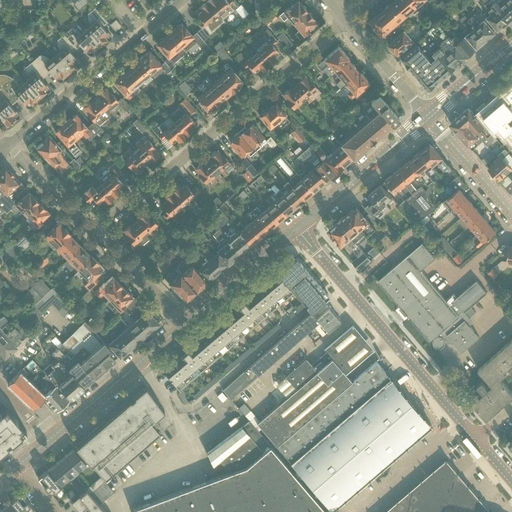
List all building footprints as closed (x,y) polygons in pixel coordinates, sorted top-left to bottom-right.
[(72,0),(79,8),(89,0),(88,0),(72,0)] [(207,0),(207,1),(223,19),(234,9),(234,10),(240,5),(235,0),(207,0)] [(288,17),(293,23),(307,11),(306,10),(306,8),(304,6),(302,5),(297,0),(290,7),(289,6),(283,11),(279,15),(284,20),(288,17)] [(396,0),(393,3),(405,17),(412,11),(417,17),(422,13),(411,0),(396,0)] [(411,0),(422,13),(426,9),(421,4),(425,0),(411,0)] [(445,0),(440,5),(446,12),(448,14),(453,9),(445,0)] [(487,0),(489,1),(507,22),(511,17),(511,0),(502,0),(499,3),(496,0),(487,0)] [(200,7),(195,11),(197,13),(203,20),(198,24),(201,28),(197,32),(204,41),(209,37),(202,29),(207,25),(208,26),(209,25),(212,29),(222,21),(223,22),(224,21),(223,19),(207,1),(200,7)] [(489,9),(484,14),(486,16),(492,22),(498,30),(507,22),(489,1),(485,4),(489,9)] [(386,9),(381,13),(392,25),(398,33),(403,29),(398,23),(403,19),(405,17),(393,3),(391,5),(390,5),(389,5),(386,7),(386,9)] [(439,3),(433,8),(440,17),(442,19),(448,14),(446,12),(440,5),(439,4),(439,3)] [(248,16),(240,5),(234,10),(243,20),(248,16)] [(92,24),(86,29),(91,34),(100,45),(106,40),(109,41),(112,38),(111,35),(108,31),(107,32),(104,28),(103,27),(101,25),(106,21),(101,15),(95,7),(88,13),(93,19),(90,22),(92,24)] [(307,11),(293,23),(299,30),(295,34),(299,39),(310,30),(309,29),(317,22),(312,17),(312,15),(310,13),(309,12),(307,11)] [(272,13),(263,21),(267,25),(276,18),(272,13)] [(388,30),(394,37),(398,33),(381,13),(377,17),(375,17),(373,19),(373,20),(372,21),(373,23),(372,24),(374,27),(376,27),(378,29),(378,31),(380,33),(382,34),(383,35),(388,30)] [(468,19),(464,15),(460,19),(468,29),(463,32),(477,48),(486,40),(468,19)] [(472,15),(468,19),(486,40),(495,32),(484,19),(479,23),(472,15)] [(253,21),(248,16),(243,20),(248,25),(253,21)] [(110,25),(116,31),(121,26),(116,20),(110,25)] [(428,30),(427,31),(446,52),(444,54),(454,67),(455,66),(457,65),(466,57),(467,56),(446,32),(445,31),(438,22),(428,30)] [(197,32),(192,36),(181,23),(176,27),(177,28),(176,28),(174,29),(172,31),(172,32),(170,33),(187,52),(189,54),(186,50),(196,41),(199,45),(204,41),(197,32)] [(70,29),(64,34),(75,47),(80,43),(81,45),(86,50),(85,51),(88,55),(92,56),(94,53),(94,50),(100,45),(91,34),(86,29),(81,34),(79,31),(77,30),(74,29),(72,28),(70,29)] [(449,28),(445,31),(446,32),(467,56),(475,49),(469,42),(464,36),(460,40),(453,32),(452,32),(450,29),(449,28)] [(263,36),(252,45),(257,50),(269,64),(276,58),(274,56),(279,52),(273,45),(278,41),(271,33),(267,29),(261,34),(263,36)] [(392,42),(390,43),(391,44),(391,46),(392,47),(393,49),(395,49),(402,56),(402,57),(417,44),(415,42),(417,40),(412,34),(410,35),(405,29),(404,30),(403,29),(398,33),(394,37),(396,39),(392,42)] [(427,88),(428,89),(429,88),(454,67),(444,54),(446,52),(427,31),(424,34),(423,34),(425,37),(426,37),(418,44),(417,44),(402,57),(401,57),(427,88)] [(282,32),(277,37),(282,43),(287,38),(282,32)] [(158,43),(157,43),(169,57),(164,61),(164,62),(170,68),(170,69),(171,69),(175,65),(173,63),(187,51),(186,51),(182,46),(170,33),(165,38),(164,38),(163,39),(162,38),(159,41),(158,43)] [(61,51),(56,55),(69,71),(75,66),(79,67),(81,65),(81,61),(77,57),(77,58),(72,53),(71,51),(75,47),(64,34),(58,39),(63,45),(59,48),(61,51)] [(207,45),(202,49),(210,58),(215,54),(207,45)] [(221,47),(216,52),(223,61),(229,56),(221,47)] [(321,63),(318,65),(322,70),(329,63),(335,71),(348,59),(349,58),(339,47),(321,63)] [(150,50),(138,60),(139,61),(151,75),(155,71),(159,75),(160,74),(164,71),(166,74),(167,73),(171,70),(171,69),(170,69),(170,68),(164,62),(162,64),(156,58),(150,50)] [(269,64),(257,50),(247,59),(240,52),(234,57),(245,69),(249,65),(255,72),(260,68),(262,70),(269,64)] [(40,55),(33,60),(45,74),(49,70),(51,71),(55,76),(54,77),(58,81),(61,82),(64,80),(63,76),(69,71),(56,55),(50,60),(48,57),(45,60),(40,55)] [(348,59),(335,71),(336,72),(340,76),(342,79),(336,84),(340,89),(346,84),(346,83),(359,71),(356,67),(355,65),(354,64),(352,64),(348,59)] [(31,77),(25,82),(39,97),(45,92),(48,93),(51,91),(50,88),(47,84),(46,84),(42,79),(40,78),(45,74),(33,60),(26,67),(26,71),(31,77)] [(127,71),(126,72),(134,82),(138,86),(139,85),(142,82),(147,83),(153,78),(151,75),(139,61),(134,65),(132,65),(131,66),(131,68),(127,71)] [(226,72),(220,77),(232,92),(234,92),(239,89),(238,87),(239,86),(244,82),(227,62),(222,67),(226,72)] [(114,81),(130,100),(135,96),(134,95),(141,90),(138,86),(134,82),(126,72),(125,71),(114,81)] [(346,84),(340,89),(345,96),(348,94),(352,99),(363,89),(370,83),(360,71),(359,71),(346,83),(346,84)] [(0,83),(3,87),(14,100),(19,96),(20,98),(24,103),(27,107),(30,108),(33,106),(32,103),(39,97),(25,82),(20,87),(17,84),(12,78),(10,77),(8,76),(6,76),(4,76),(1,76),(0,75),(0,83)] [(207,76),(202,80),(204,82),(221,102),(221,101),(231,93),(232,92),(220,77),(219,78),(216,75),(210,80),(207,76)] [(299,82),(295,86),(306,99),(305,99),(308,102),(310,102),(312,100),(316,97),(313,93),(318,88),(316,86),(310,78),(309,79),(305,75),(298,81),(299,82)] [(151,84),(156,90),(160,86),(155,80),(151,84)] [(184,81),(178,86),(184,93),(186,91),(190,88),(184,81)] [(221,102),(204,82),(192,92),(209,111),(213,107),(214,108),(215,107),(218,107),(220,105),(221,102)] [(0,115),(1,117),(0,117),(4,121),(7,125),(14,118),(17,120),(20,117),(19,114),(16,110),(15,111),(11,106),(9,104),(14,100),(3,87),(0,83),(0,115)] [(306,99),(295,86),(291,89),(290,88),(283,94),(286,98),(294,109),(299,105),(302,109),(307,105),(303,101),(306,99)] [(501,96),(480,114),(495,131),(498,128),(505,135),(507,133),(511,138),(511,86),(504,93),(505,94),(506,94),(511,101),(509,104),(501,96)] [(100,95),(96,99),(106,111),(115,120),(119,117),(115,112),(117,110),(122,106),(126,110),(129,107),(130,107),(128,105),(122,97),(118,101),(110,91),(109,92),(106,88),(98,94),(100,95)] [(348,135),(340,142),(340,143),(343,146),(353,157),(392,124),(399,118),(392,110),(378,94),(370,100),(340,125),(348,135)] [(170,116),(174,121),(186,135),(198,125),(190,116),(197,111),(186,98),(178,104),(185,112),(183,113),(179,108),(170,116)] [(91,100),(84,107),(87,111),(87,112),(93,119),(95,121),(91,124),(98,133),(102,129),(99,125),(103,121),(106,119),(110,124),(115,120),(106,111),(96,99),(92,102),(91,100)] [(262,113),(260,115),(267,123),(271,128),(276,123),(281,128),(283,126),(290,121),(285,116),(286,115),(282,110),(276,102),(269,109),(268,108),(266,110),(266,109),(264,110),(263,111),(261,113),(262,113)] [(130,107),(129,107),(138,118),(139,118),(144,114),(139,108),(137,109),(133,104),(130,107)] [(469,107),(461,114),(476,133),(483,141),(487,145),(491,142),(493,143),(497,140),(496,138),(495,137),(492,134),(472,110),(470,107),(469,107)] [(75,113),(65,122),(78,137),(83,133),(90,140),(98,133),(91,124),(87,127),(75,113)] [(476,133),(461,114),(451,122),(451,125),(473,150),(483,141),(476,133)] [(157,124),(152,129),(158,136),(162,140),(167,136),(172,143),(177,139),(179,141),(186,135),(174,121),(170,116),(163,122),(159,126),(157,124)] [(138,118),(133,123),(142,133),(147,128),(139,118),(138,118)] [(334,121),(328,126),(333,131),(339,127),(334,121)] [(65,122),(55,131),(62,138),(70,148),(75,144),(73,142),(78,137),(65,122)] [(245,126),(240,131),(257,151),(265,143),(266,142),(270,147),(271,146),(272,148),(276,145),(275,143),(270,137),(266,140),(265,139),(252,123),(247,128),(245,126)] [(299,125),(296,128),(304,137),(308,133),(299,125)] [(296,128),(291,132),(300,143),(305,138),(304,137),(296,128)] [(257,151),(240,131),(234,135),(235,137),(230,141),(243,157),(248,153),(250,156),(257,151)] [(332,133),(327,137),(335,146),(330,150),(332,152),(331,153),(342,166),(352,157),(352,158),(353,157),(343,146),(340,143),(340,142),(332,133)] [(37,149),(48,161),(66,179),(80,167),(75,160),(73,159),(68,163),(63,156),(64,154),(49,136),(37,146),(37,149)] [(138,148),(136,149),(148,164),(159,154),(156,150),(156,149),(148,139),(143,143),(140,140),(135,144),(138,148)] [(280,141),(276,144),(283,152),(287,149),(280,141)] [(437,163),(443,171),(449,166),(430,144),(421,152),(433,166),(437,163)] [(309,147),(297,157),(303,162),(307,159),(326,180),(335,172),(324,159),(323,160),(321,161),(309,147)] [(318,147),(314,150),(323,160),(324,159),(335,172),(342,166),(331,153),(327,157),(318,147)] [(148,164),(136,149),(133,151),(130,148),(120,156),(124,160),(133,170),(133,169),(137,173),(148,164)] [(217,149),(206,159),(218,173),(221,171),(224,175),(233,167),(222,153),(221,154),(217,149)] [(493,165),(490,168),(494,173),(493,174),(497,178),(498,178),(499,179),(511,168),(504,159),(510,154),(506,149),(500,154),(501,156),(492,164),(493,165)] [(491,151),(481,160),(486,165),(495,156),(491,151)] [(421,152),(411,160),(420,173),(428,183),(433,178),(430,175),(434,172),(430,168),(433,166),(421,152)] [(280,154),(274,160),(294,184),(292,185),(304,199),(312,191),(299,176),(280,154)] [(79,157),(75,160),(80,167),(84,164),(79,157)] [(245,158),(240,163),(245,169),(250,164),(245,158)] [(218,173),(206,159),(195,168),(198,173),(206,183),(211,179),(215,183),(219,179),(216,175),(218,173)] [(305,170),(299,176),(312,191),(326,180),(307,159),(303,162),(302,163),(309,170),(307,172),(305,170)] [(403,167),(395,174),(411,193),(416,189),(410,181),(420,173),(411,160),(403,167)] [(108,170),(99,179),(102,183),(114,197),(121,191),(119,188),(124,184),(120,179),(124,176),(122,174),(114,164),(109,168),(108,169),(107,170),(108,170)] [(273,164),(269,169),(273,173),(277,169),(273,164)] [(0,206),(2,208),(17,194),(17,195),(24,187),(13,176),(14,175),(8,169),(7,170),(5,167),(0,171),(0,206)] [(253,178),(247,171),(242,175),(248,182),(253,178)] [(392,176),(386,181),(404,199),(408,203),(415,197),(411,193),(395,174),(392,176)] [(260,175),(256,179),(260,183),(264,180),(260,175)] [(458,176),(448,184),(455,192),(459,189),(465,184),(458,176)] [(256,179),(250,183),(254,188),(260,183),(256,179)] [(284,186),(280,190),(295,207),(304,199),(292,185),(288,180),(283,184),(284,186)] [(114,197),(102,183),(96,189),(92,184),(82,193),(89,202),(94,198),(100,204),(105,200),(107,203),(114,197)] [(178,185),(171,191),(183,205),(200,191),(196,187),(191,191),(185,184),(181,188),(178,185)] [(374,202),(368,206),(371,209),(375,214),(380,219),(391,210),(386,204),(392,199),(381,185),(369,196),(374,202)] [(415,197),(408,203),(419,212),(423,217),(434,208),(427,192),(421,185),(416,189),(411,193),(415,197)] [(450,212),(454,208),(466,198),(459,189),(455,192),(442,203),(450,212)] [(242,190),(238,194),(243,199),(247,195),(242,190)] [(274,191),(270,195),(286,214),(288,212),(295,207),(280,190),(276,193),(274,191)] [(183,205),(171,191),(164,197),(166,200),(162,204),(167,211),(163,215),(166,219),(171,215),(171,216),(183,205)] [(17,194),(2,208),(3,210),(6,213),(11,208),(12,210),(12,211),(13,212),(14,212),(15,213),(17,212),(18,211),(20,209),(26,215),(39,202),(38,201),(38,199),(36,197),(34,197),(29,192),(22,199),(17,195),(17,194)] [(243,199),(238,194),(233,198),(238,203),(243,199)] [(270,204),(265,208),(277,222),(286,214),(270,195),(265,199),(270,204)] [(212,201),(218,207),(219,207),(223,204),(217,197),(212,201)] [(454,208),(461,217),(474,206),(466,198),(454,208)] [(423,218),(423,217),(419,212),(408,203),(404,199),(398,205),(417,223),(423,218)] [(39,202),(26,215),(32,221),(28,224),(34,230),(43,221),(42,220),(50,212),(44,207),(44,206),(42,203),(40,203),(39,202)] [(223,204),(219,207),(222,211),(223,212),(227,208),(223,203),(223,204)] [(213,204),(207,209),(211,213),(217,208),(213,204)] [(256,206),(252,210),(268,229),(277,222),(265,208),(261,212),(256,206)] [(465,229),(469,225),(481,214),(474,206),(461,217),(457,220),(465,229)] [(355,207),(347,215),(363,233),(364,233),(361,230),(365,227),(371,233),(375,229),(355,207)] [(252,219),(248,223),(259,237),(268,229),(252,210),(248,214),(252,219)] [(139,219),(135,222),(146,235),(148,233),(151,237),(156,233),(153,229),(158,225),(149,215),(148,216),(145,211),(137,217),(139,219)] [(222,211),(211,220),(219,229),(222,233),(229,240),(240,254),(242,252),(251,244),(237,229),(234,226),(223,212),(222,211)] [(469,225),(476,233),(488,223),(481,214),(469,225)] [(347,215),(338,222),(358,245),(366,237),(363,233),(347,215)] [(419,221),(418,222),(422,226),(423,225),(425,223),(430,229),(434,225),(436,224),(433,221),(431,222),(431,223),(425,217),(420,220),(419,221)] [(44,228),(39,234),(43,238),(45,236),(55,246),(56,247),(70,234),(71,234),(59,222),(55,226),(51,221),(44,228)] [(234,226),(237,229),(251,244),(259,237),(248,223),(244,227),(239,221),(234,226)] [(143,244),(149,239),(146,235),(135,222),(131,225),(130,224),(123,230),(126,234),(126,235),(134,245),(139,240),(143,244)] [(338,222),(328,230),(341,245),(346,241),(353,249),(351,250),(358,257),(352,262),(359,270),(371,260),(365,254),(358,245),(338,222)] [(488,223),(476,233),(480,238),(475,243),(478,247),(496,232),(488,223)] [(434,225),(430,229),(435,235),(439,231),(434,225)] [(171,229),(165,234),(174,244),(179,239),(171,229)] [(219,229),(212,235),(220,243),(217,246),(218,248),(216,250),(217,251),(228,263),(240,254),(229,240),(222,233),(219,229)] [(391,233),(387,236),(388,236),(392,241),(393,241),(396,238),(391,233)] [(70,234),(56,247),(66,257),(67,258),(81,245),(80,244),(78,243),(78,241),(77,240),(75,240),(70,234)] [(16,243),(20,247),(28,240),(24,235),(16,243)] [(386,235),(381,240),(386,246),(387,247),(393,242),(392,241),(388,236),(387,236),(387,235),(386,235)] [(438,242),(443,247),(448,243),(444,238),(438,242)] [(429,341),(435,337),(464,311),(470,306),(486,292),(476,280),(456,297),(453,293),(446,300),(421,271),(436,258),(422,243),(407,256),(400,262),(393,268),(392,269),(378,281),(392,297),(399,306),(400,307),(398,308),(405,317),(407,315),(408,316),(429,341)] [(448,243),(443,247),(448,254),(454,249),(448,243)] [(174,244),(168,249),(173,254),(179,250),(178,248),(174,244)] [(68,259),(64,263),(71,270),(75,266),(78,270),(92,257),(87,251),(87,250),(85,248),(84,248),(81,246),(81,245),(67,258),(68,259)] [(206,247),(200,252),(218,272),(228,263),(217,251),(212,255),(206,247)] [(374,248),(370,252),(374,257),(379,253),(374,248)] [(149,257),(153,262),(163,254),(158,249),(149,257)] [(193,264),(192,264),(207,282),(218,272),(200,252),(196,256),(200,260),(194,265),(193,264)] [(452,258),(457,264),(463,260),(457,253),(452,258)] [(92,257),(78,270),(89,280),(84,285),(89,290),(91,288),(99,280),(95,276),(96,275),(97,275),(99,272),(104,267),(93,256),(92,257)] [(46,257),(37,264),(41,268),(50,261),(46,257)] [(187,258),(176,267),(196,291),(207,282),(192,264),(187,258)] [(282,272),(279,274),(286,283),(294,292),(302,302),(303,303),(305,305),(312,313),(324,302),(323,301),(329,296),(296,258),(281,270),(282,272)] [(196,291),(176,267),(164,278),(185,299),(187,299),(196,291)] [(488,273),(493,280),(498,275),(493,269),(488,273)] [(286,298),(294,292),(279,274),(278,273),(271,280),(286,298)] [(104,294),(109,300),(123,287),(121,286),(121,284),(119,282),(118,282),(112,276),(105,284),(104,283),(95,292),(91,288),(89,290),(83,296),(82,297),(87,303),(96,293),(100,298),(104,294)] [(274,308),(286,298),(271,280),(258,290),(259,291),(258,291),(273,308),(274,308)] [(123,287),(109,300),(106,303),(117,314),(126,305),(125,305),(133,297),(128,292),(127,291),(125,288),(124,288),(123,287)] [(56,292),(53,289),(30,310),(37,318),(51,304),(64,317),(73,310),(58,295),(56,292)] [(258,290),(163,371),(179,389),(274,308),(273,308),(258,291),(259,291),(258,290)] [(69,305),(73,309),(82,300),(77,296),(69,305)] [(135,299),(127,307),(133,312),(132,313),(135,316),(139,312),(135,308),(139,304),(135,299)] [(302,302),(288,315),(291,318),(305,305),(302,302)] [(312,313),(299,323),(307,332),(315,325),(320,321),(327,330),(333,325),(339,320),(328,307),(327,306),(324,302),(312,313)] [(470,306),(464,311),(469,317),(475,312),(470,306)] [(147,311),(138,318),(149,331),(158,323),(147,311)] [(464,311),(435,337),(435,338),(434,339),(433,340),(433,341),(433,342),(433,343),(433,344),(434,345),(434,346),(435,346),(435,347),(436,347),(437,348),(437,347),(440,347),(441,348),(442,348),(442,347),(443,347),(443,346),(444,346),(444,345),(445,344),(445,343),(445,342),(445,341),(445,340),(445,339),(444,339),(444,338),(447,335),(462,352),(469,346),(479,337),(465,320),(468,317),(470,319),(470,318),(469,317),(464,311)] [(33,317),(28,321),(35,328),(40,324),(33,317)] [(138,318),(128,327),(139,340),(149,331),(138,318)] [(114,359),(117,356),(101,340),(97,335),(92,330),(84,321),(72,333),(104,370),(115,360),(114,359)] [(112,321),(108,325),(109,326),(112,330),(116,326),(112,321)] [(307,332),(307,333),(314,341),(323,334),(327,330),(320,321),(315,325),(307,332)] [(307,332),(299,323),(250,366),(223,390),(231,399),(257,375),(307,332)] [(3,330),(0,332),(0,346),(18,331),(21,328),(17,324),(14,327),(7,334),(3,330)] [(193,397),(196,401),(281,328),(278,324),(193,397)] [(97,335),(102,330),(97,325),(92,330),(97,335)] [(128,327),(118,336),(129,348),(139,340),(128,327)] [(18,331),(0,346),(0,352),(4,357),(17,346),(21,342),(17,338),(21,335),(18,331)] [(114,339),(109,344),(120,356),(129,348),(118,336),(114,331),(110,335),(114,339)] [(69,350),(94,376),(95,377),(104,370),(72,333),(62,343),(69,350)] [(511,339),(478,370),(490,383),(490,384),(511,364),(511,339)] [(69,370),(84,386),(95,377),(94,376),(69,350),(64,355),(57,348),(51,354),(58,360),(68,370),(69,370)] [(256,424),(276,447),(352,382),(327,353),(313,366),(311,366),(306,361),(307,360),(305,359),(298,365),(285,376),(296,389),(256,424)] [(55,385),(57,383),(70,399),(84,386),(69,370),(68,370),(58,360),(53,365),(51,363),(42,370),(55,383),(54,384),(55,385)] [(276,447),(290,464),(390,379),(375,362),(352,382),(276,447)] [(45,397),(44,398),(55,411),(68,400),(55,385),(54,384),(55,383),(42,370),(39,373),(52,388),(43,395),(45,397)] [(33,408),(44,398),(45,397),(43,395),(19,372),(7,383),(33,408)] [(477,395),(470,401),(472,403),(480,412),(486,420),(494,412),(511,396),(511,392),(500,379),(500,378),(479,397),(477,395)] [(390,379),(290,464),(331,511),(332,511),(333,511),(333,510),(344,501),(345,501),(346,500),(345,500),(356,491),(358,491),(358,490),(357,489),(368,480),(370,481),(370,480),(370,479),(381,470),(382,470),(382,469),(382,468),(393,459),(395,459),(395,458),(394,458),(405,449),(407,449),(407,448),(407,447),(417,438),(418,438),(419,439),(419,437),(429,428),(430,428),(431,428),(431,425),(430,425),(423,418),(424,416),(422,416),(417,411),(417,410),(418,409),(416,409),(405,396),(405,395),(404,395),(398,389),(399,389),(399,387),(397,387),(391,380),(391,379),(390,379)] [(478,387),(481,391),(486,386),(483,383),(478,387)] [(96,511),(102,508),(90,493),(105,481),(106,482),(114,475),(160,435),(150,423),(154,420),(164,411),(146,387),(134,397),(135,397),(76,448),(101,476),(71,502),(73,501),(81,511),(96,511)] [(178,392),(183,404),(184,404),(187,402),(182,390),(180,391),(178,392)] [(21,436),(26,431),(6,408),(0,412),(0,452),(2,451),(2,452),(9,446),(8,446),(11,443),(11,444),(18,438),(20,435),(21,436)] [(219,460),(227,471),(244,465),(269,444),(249,421),(215,447),(207,453),(213,465),(219,460)] [(326,511),(270,446),(246,467),(261,511),(326,511)] [(73,449),(66,455),(79,469),(86,464),(73,449)] [(66,455),(57,463),(70,477),(79,469),(66,455)] [(445,511),(447,504),(469,485),(468,485),(458,474),(458,472),(457,472),(447,461),(448,461),(448,460),(445,459),(445,461),(434,470),(433,470),(433,471),(422,480),(421,480),(421,481),(421,482),(410,491),(410,490),(409,490),(409,492),(398,501),(397,500),(397,502),(386,511),(385,511),(384,511),(445,511)] [(57,463),(49,469),(62,484),(70,477),(57,463)] [(261,511),(246,467),(200,484),(210,511),(261,511)] [(62,484),(49,469),(47,471),(47,470),(38,478),(51,494),(60,486),(62,484)] [(210,511),(200,484),(133,509),(133,511),(210,511)] [(445,511),(490,511),(491,511),(491,510),(490,510),(489,510),(480,499),(480,498),(479,497),(469,486),(469,485),(447,504),(445,511)] [(73,496),(69,492),(61,498),(65,503),(73,496)] [(20,493),(12,500),(21,511),(29,511),(33,509),(20,493)] [(11,502),(3,508),(6,511),(21,511),(12,500),(11,501),(11,502)]
